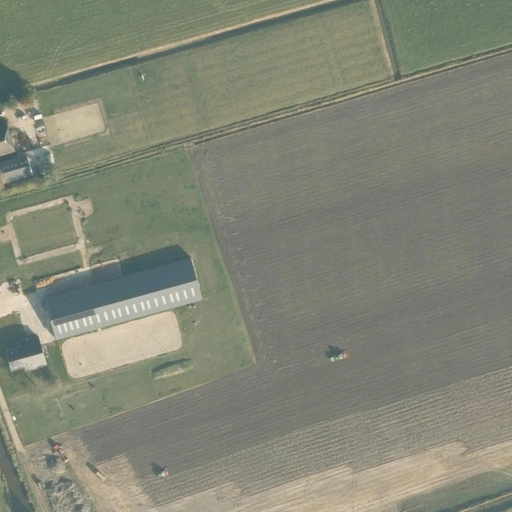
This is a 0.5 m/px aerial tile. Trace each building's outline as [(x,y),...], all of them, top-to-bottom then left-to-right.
[(0,155),(15,151),(6,121),(0,122),(0,155)] [(33,175),(27,155),(0,162),(0,171),(3,183),(33,175)] [(44,298),(56,339),(202,299),(190,257),(44,298)] [(26,346),(7,351),(12,368),(30,363),(32,368),(41,366),(40,360),(44,359),(37,337),(24,340),(26,346)] [(35,413),(22,417),(31,441),(43,437),(35,413)]
